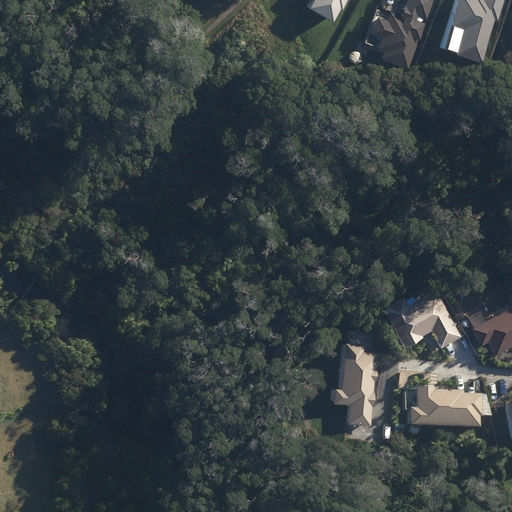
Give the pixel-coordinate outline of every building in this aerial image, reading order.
[(307,0),(304,6),(328,20),(336,6),(338,7),(342,0),(307,0)] [(380,58),(405,68),(431,0),(405,0),(400,15),(389,11),(386,20),(375,15),(369,32),(379,36),(375,48),(383,51),(380,58)] [(450,51),(478,60),(492,17),(496,18),(501,0),(453,0),(446,23),(458,27),(450,51)] [(399,294),(380,304),(400,344),(420,334),(419,333),(428,329),(437,345),(458,335),(434,289),(404,304),(399,294)] [(511,303),(469,327),(478,343),(485,339),(493,353),(511,342),(511,303)] [(360,342),(340,340),(336,385),(331,385),(330,399),(347,401),(345,420),(367,422),(369,403),(370,403),(375,351),(359,350),(360,342)] [(406,407),(405,424),(476,426),(477,415),(479,415),(480,393),(460,392),(460,390),(432,389),(432,386),(414,386),(413,407),(406,407)]
